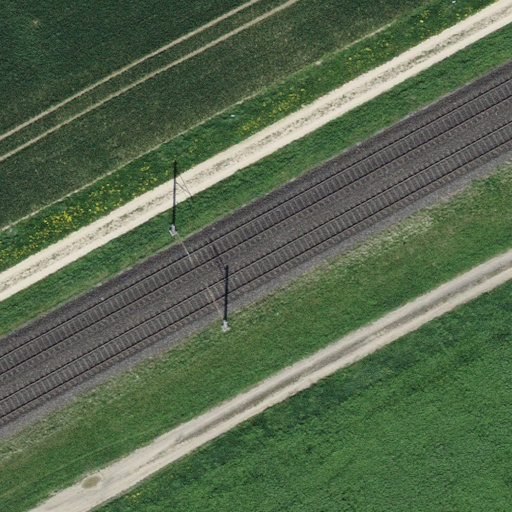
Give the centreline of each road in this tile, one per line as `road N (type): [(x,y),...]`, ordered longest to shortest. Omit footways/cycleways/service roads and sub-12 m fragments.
road 1 (track): [(0,285),(511,7)]
road 2 (track): [(511,262),(55,511)]
